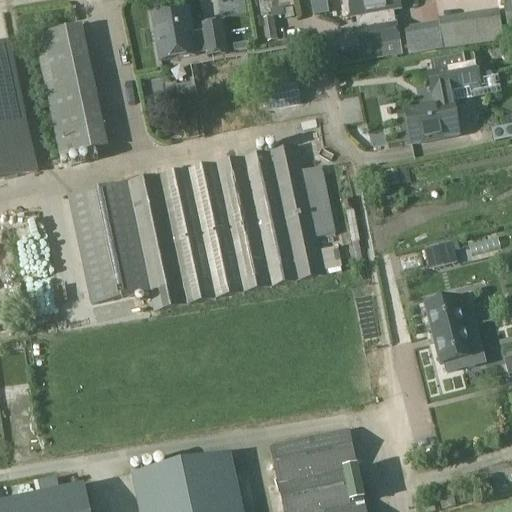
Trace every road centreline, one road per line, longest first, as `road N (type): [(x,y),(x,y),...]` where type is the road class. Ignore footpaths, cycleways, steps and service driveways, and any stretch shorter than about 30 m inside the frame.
road 1 (track): [(94,0),(130,166),(323,126),(362,160),(487,138)]
road 2 (track): [(0,473),(383,412),(404,511)]
road 3 (track): [(383,412),(394,387),(349,149)]
